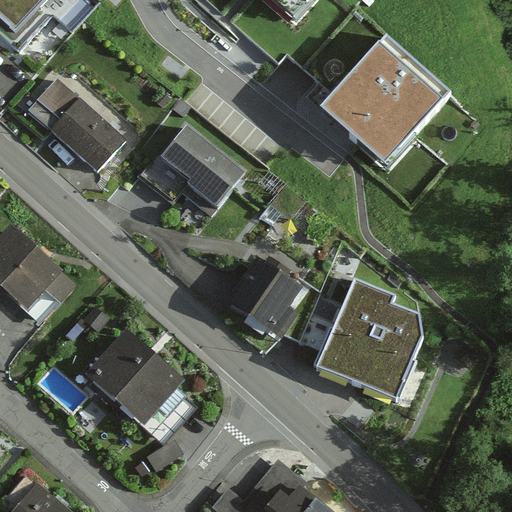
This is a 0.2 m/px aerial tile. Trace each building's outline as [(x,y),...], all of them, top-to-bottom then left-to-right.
[(0,0),(0,18),(16,33),(44,0),(0,0)] [(325,114),(384,167),(437,107),(378,55),(325,114)] [(28,116),(98,176),(128,142),(58,82),(28,116)] [(164,161),(194,185),(190,189),(216,210),(242,177),(186,133),(164,161)] [(0,239),(0,291),(29,317),(48,295),(61,306),(78,286),(10,228),(0,239)] [(300,291),(259,265),(231,307),(280,340),(295,317),(286,312),(300,291)] [(356,285),(319,372),(395,404),(420,345),(417,322),(389,310),(393,301),(356,285)] [(111,321),(96,308),(84,321),(98,335),(111,321)] [(125,332),(83,380),(163,449),(197,410),(178,393),(186,384),(125,332)] [(338,511),(305,487),(307,484),(284,467),(254,508),(236,495),(222,511),(338,511)] [(67,511),(38,487),(16,511),(67,511)]
